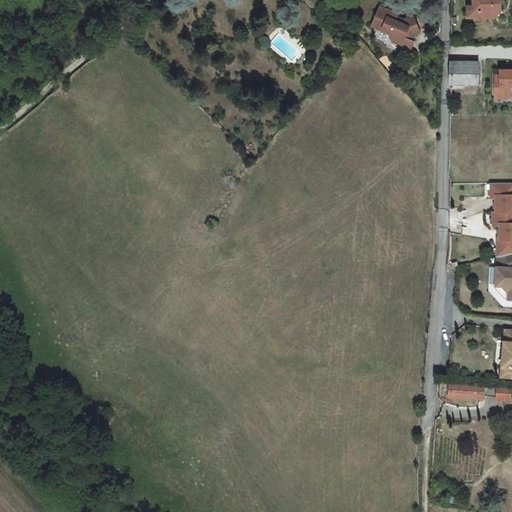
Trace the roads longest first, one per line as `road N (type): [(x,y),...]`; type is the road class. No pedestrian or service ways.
road 1 (residential): [(445,0),(443,242),(428,423)]
road 2 (track): [(150,0),(0,131)]
